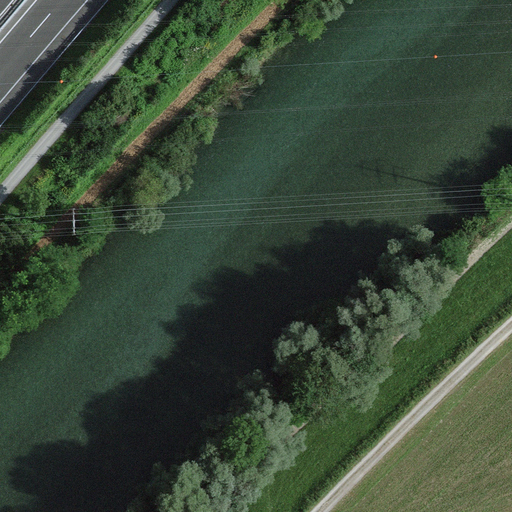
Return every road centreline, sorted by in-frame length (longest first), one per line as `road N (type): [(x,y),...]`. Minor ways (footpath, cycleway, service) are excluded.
road 1 (unknown): [(290,0),(108,177),(0,299)]
road 2 (track): [(180,0),(0,217)]
road 3 (track): [(511,330),(325,511)]
